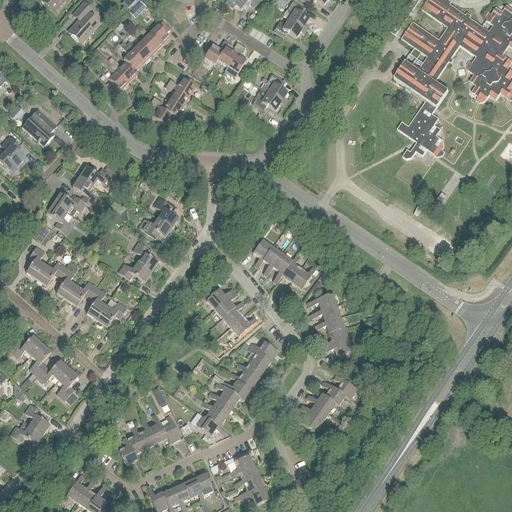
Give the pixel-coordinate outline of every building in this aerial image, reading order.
[(41,0),(40,2),(53,14),(65,1),(67,3),(69,0),(41,0)] [(236,0),(229,7),(232,11),(235,8),(240,13),(247,6),(252,10),(261,1),(259,0),(236,0)] [(444,148),(443,143),(436,138),(441,132),(434,127),(439,121),(432,116),(436,110),(448,93),(435,84),(460,48),(476,59),(472,65),(469,63),(466,66),(467,72),(474,77),(469,83),(476,88),(471,94),(478,99),(475,102),(479,105),(485,104),(489,97),(496,101),(500,95),(510,102),(511,101),(511,83),(509,81),(511,77),(511,73),(507,70),(511,64),(505,59),(508,56),(504,54),(508,48),(511,50),(511,10),(507,7),(502,14),(496,9),(491,16),(488,14),(485,17),(486,23),(493,27),(489,33),(440,0),(429,0),(421,11),(447,29),(439,42),(413,24),(401,41),(427,59),(418,72),(405,63),(393,80),(426,103),(409,129),(402,124),(397,131),(417,145),(410,154),(407,152),(403,159),(406,161),(412,160),(416,154),(423,158),(427,151),(437,158),(443,157),(445,153),(442,151),(444,148)] [(413,0),(398,22),(403,25),(420,0),(413,0)] [(306,33),(308,29),(305,27),(308,21),(300,15),(303,10),(293,3),(286,13),(283,18),(288,22),(306,33)] [(73,16),(79,22),(68,34),(81,46),(100,25),(89,16),(93,12),(84,4),(73,16)] [(140,4),(135,9),(140,14),(145,9),(140,4)] [(303,37),(306,33),(288,22),(285,27),(279,23),(273,33),(284,40),(287,35),(296,40),(299,34),(303,37)] [(170,32),(162,23),(149,36),(161,48),(169,40),(166,36),(170,32)] [(161,48),(149,36),(143,30),(139,34),(145,40),(140,45),(152,57),(161,48)] [(214,67),(217,63),(226,48),(228,45),(224,42),(219,50),(213,46),(204,60),(214,67)] [(140,45),(135,50),(129,43),(125,47),(143,65),(152,57),(140,45)] [(123,44),(119,48),(128,57),(123,62),(125,64),(135,73),(143,65),(125,47),(123,44)] [(217,63),(227,69),(241,47),(237,45),(232,52),(226,48),(217,63)] [(245,50),(241,47),(227,69),(237,76),(246,61),(240,58),(245,50)] [(135,73),(125,64),(121,69),(114,63),(111,66),(129,84),(138,76),(135,73)] [(111,66),(107,70),(114,76),(108,81),(120,93),(129,84),(111,66)] [(282,84),(272,77),(262,92),(285,107),(287,103),(283,101),(287,95),(279,89),(282,84)] [(167,86),(189,99),(195,89),(181,80),(177,86),(170,81),(167,86)] [(182,109),(189,99),(167,86),(164,90),(172,95),(168,100),(182,109)] [(282,111),(285,107),(262,92),(252,107),(262,114),(266,108),(274,114),(278,108),(282,111)] [(182,109),(168,100),(165,106),(153,99),(150,104),(172,118),(176,120),(182,109)] [(166,128),(172,118),(150,104),(148,108),(156,112),(152,119),(166,128)] [(17,107),(9,117),(16,124),(25,114),(17,107)] [(21,129),(43,149),(54,136),(51,134),(57,128),(49,122),(49,121),(38,111),(21,129)] [(1,147),(6,152),(0,158),(0,162),(12,173),(17,168),(25,160),(17,153),(21,149),(10,138),(1,147)] [(86,169),(79,178),(93,188),(97,181),(106,187),(112,179),(101,171),(97,177),(86,169)] [(114,174),(106,169),(104,173),(112,178),(114,174)] [(88,194),(93,188),(79,178),(72,189),(83,197),(80,202),(85,205),(91,209),(97,200),(88,194)] [(152,189),(142,182),(139,188),(149,195),(152,189)] [(441,194),(437,201),(442,204),(446,198),(441,194)] [(80,202),(74,198),(71,203),(60,195),(53,205),(66,214),(72,218),(76,212),(80,214),(85,205),(80,202)] [(161,214),(157,220),(171,230),(178,219),(171,215),(175,209),(169,204),(167,206),(159,200),(153,208),(161,214)] [(62,221),(66,214),(53,205),(46,215),(58,223),(54,228),(65,236),(71,227),(62,221)] [(157,220),(152,227),(144,221),(138,230),(155,242),(159,236),(164,240),(171,230),(157,220)] [(41,227),(32,240),(40,245),(49,233),(41,227)] [(134,234),(123,227),(120,232),(130,239),(134,234)] [(257,270),(262,263),(272,249),(262,242),(252,255),(259,260),(254,267),(257,270)] [(141,258),(136,265),(150,275),(157,264),(148,258),(151,253),(138,244),(132,253),(141,258)] [(34,264),(26,275),(36,282),(46,268),(39,264),(45,255),(37,249),(29,260),(34,264)] [(282,256),(272,249),(262,263),(268,267),(263,275),(266,278),(272,270),(282,256)] [(281,278),(291,263),(282,256),(272,270),(279,275),(273,282),(276,285),(281,278)] [(281,278),(291,285),(301,272),(294,267),(299,259),(295,257),(291,263),(281,278)] [(53,273),(46,268),(36,282),(46,289),(55,277),(59,280),(67,269),(59,264),(53,273)] [(56,295),(66,302),(76,288),(70,284),(77,274),(76,268),(71,264),(67,269),(59,280),(64,284),(56,295)] [(143,285),(150,275),(136,265),(132,271),(124,265),(117,274),(128,282),(132,277),(143,285)] [(306,276),(301,272),(291,285),(301,292),(316,271),(311,268),(306,276)] [(317,283),(310,293),(318,298),(324,289),(317,283)] [(85,297),(90,301),(98,290),(89,284),(83,293),(76,288),(66,302),(77,309),(85,297)] [(87,316),(97,323),(107,309),(100,304),(106,296),(98,290),(90,301),(95,305),(87,316)] [(206,302),(214,312),(234,294),(231,291),(224,298),(218,291),(206,302)] [(350,294),(349,298),(351,303),(357,300),(355,293),(350,294)] [(214,312),(222,321),(235,310),(230,304),(237,298),(234,294),(214,312)] [(320,313),(336,308),(332,296),(307,305),(308,309),(318,306),(320,313)] [(112,302),(107,309),(97,323),(98,323),(97,325),(97,327),(100,329),(102,328),(103,327),(107,330),(115,318),(120,322),(128,311),(119,305),(118,307),(112,302)] [(222,321),(231,331),(243,320),(238,313),(244,308),(241,305),(235,310),(222,321)] [(322,317),(324,324),(340,319),(336,308),(320,313),(311,316),(312,320),(322,317)] [(194,328),(201,322),(197,318),(190,324),(194,328)] [(325,329),(328,337),(344,332),(340,319),(324,324),(314,328),(316,332),(325,329)] [(248,325),(243,320),(231,331),(238,339),(257,323),(254,320),(248,325)] [(322,347),(323,350),(347,343),(344,332),(328,337),(330,344),(322,347)] [(30,359),(42,346),(32,338),(23,348),(19,344),(10,354),(17,361),(24,353),(30,359)] [(351,354),(347,343),(323,350),(324,354),(333,351),(335,359),(351,354)] [(252,345),(250,349),(271,364),(278,354),(264,344),(259,350),(252,345)] [(42,346),(30,359),(36,364),(29,371),(37,379),(46,369),(41,364),(50,354),(42,346)] [(244,346),(239,352),(243,355),(248,349),(244,346)] [(264,374),(271,364),(250,349),(248,352),(255,357),(250,364),(264,374)] [(46,369),(37,379),(44,386),(51,378),(57,383),(68,371),(59,363),(50,372),(46,369)] [(257,383),(264,374),(250,364),(245,370),(238,365),(236,369),(243,374),(257,383)] [(200,373),(194,369),(191,374),(196,378),(200,373)] [(68,371),(57,383),(63,389),(56,396),(64,403),(72,394),(68,390),(77,379),(68,371)] [(250,393),(257,383),(243,374),(239,380),(232,375),(229,378),(236,383),(250,393)] [(24,392),(36,379),(32,376),(20,389),(24,392)] [(215,377),(212,381),(217,384),(221,387),(223,384),(223,383),(215,377)] [(340,386),(335,392),(344,398),(349,401),(356,392),(335,377),(333,381),(340,386)] [(243,403),(250,393),(236,383),(231,390),(223,384),(221,387),(239,401),(243,403)] [(232,410),(239,401),(221,387),(217,384),(215,388),(223,394),(219,400),(232,410)] [(337,407),(344,398),(335,392),(323,384),(321,387),(328,392),(324,398),(335,405),(337,407)] [(158,389),(151,392),(155,400),(162,397),(158,389)] [(26,397),(21,394),(17,401),(22,404),(26,397)] [(232,410),(219,400),(210,394),(207,398),(216,404),(212,410),(225,420),(232,410)] [(335,405),(324,398),(321,396),(317,403),(308,397),(306,400),(314,406),(328,415),(335,405)] [(218,430),(225,420),(212,410),(203,404),(201,408),(209,414),(205,420),(218,430)] [(321,425),(328,415),(314,406),(310,412),(301,406),(299,410),(308,416),(321,425)] [(33,422),(29,428),(42,437),(49,427),(37,419),(41,414),(30,407),(28,411),(24,416),(33,422)] [(155,428),(149,431),(156,446),(163,443),(165,448),(169,446),(162,431),(159,425),(155,416),(151,418),(155,428)] [(314,435),(321,425),(308,416),(303,422),(294,416),(292,420),(314,435)] [(162,431),(166,441),(169,446),(180,441),(169,418),(165,420),(169,428),(162,431)] [(223,439),(225,435),(218,430),(205,420),(204,419),(197,429),(210,439),(214,433),(223,439)] [(156,446),(149,431),(145,423),(141,425),(145,433),(138,437),(145,451),(156,446)] [(42,437),(29,428),(24,424),(19,431),(16,429),(10,437),(20,445),(24,440),(35,447),(42,437)] [(187,427),(180,431),(183,439),(191,434),(187,427)] [(134,438),(127,442),(134,457),(145,451),(138,437),(134,429),(130,431),(134,438)] [(134,457),(127,442),(126,439),(122,441),(125,449),(118,452),(125,467),(137,462),(134,457)] [(230,479),(238,476),(254,469),(249,457),(234,464),(237,471),(229,475),(230,479)] [(254,469),(238,476),(241,483),(233,486),(235,490),(243,487),(259,480),(254,469)] [(205,475),(194,480),(201,495),(208,492),(212,500),(216,499),(205,475)] [(66,498),(76,504),(85,491),(79,486),(84,479),(81,477),(66,498)] [(222,480),(220,477),(215,480),(217,486),(226,482),(224,479),(222,480)] [(194,480),(182,485),(190,501),(197,497),(201,507),(205,505),(201,495),(194,480)] [(239,499),(240,501),(264,491),(259,480),(243,487),(246,494),(238,497),(239,499)] [(90,483),(85,491),(76,504),(86,511),(95,497),(89,493),(94,486),(90,483)] [(171,491),(178,506),(181,511),(185,511),(186,511),(182,504),(190,501),(182,485),(171,491)] [(86,511),(87,511),(100,511),(102,509),(105,505),(98,500),(104,491),(101,489),(95,497),(86,511)] [(154,511),(161,511),(167,510),(160,496),(157,497),(156,496),(153,497),(150,490),(145,492),(154,511)] [(160,496),(167,510),(167,511),(172,511),(171,509),(178,506),(171,491),(160,496)] [(268,502),(264,491),(240,501),(241,505),(249,501),(253,509),(268,502)]
